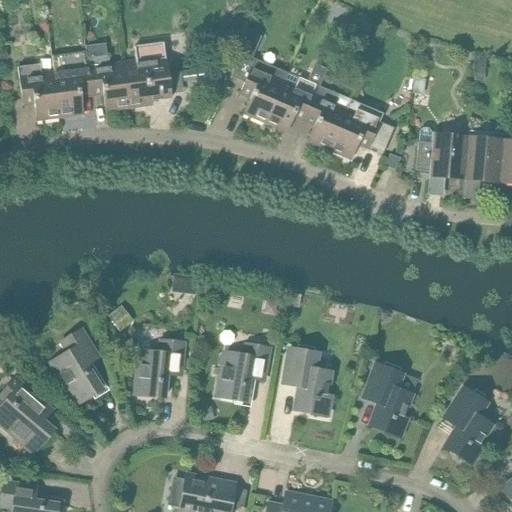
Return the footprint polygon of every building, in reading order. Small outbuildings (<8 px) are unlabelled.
[(85,43),(50,47),(53,73),(60,118),(82,115),(80,98),(93,97),(88,59),(85,43)] [(15,50),(19,67),(40,63),(36,45),(15,50)] [(135,62),(122,64),(127,109),(151,106),(151,102),(171,99),(169,87),(182,86),(180,72),(164,74),(160,45),(133,48),(135,62)] [(250,100),(243,115),(266,125),(285,74),(240,54),(231,78),(244,83),(239,95),(250,100)] [(108,57),(88,59),(93,97),(103,95),(105,112),(127,109),(122,64),(110,65),(108,57)] [(476,62),(475,79),(484,80),(485,62),(476,62)] [(60,118),(53,73),(41,74),(40,66),(17,69),(22,107),(34,105),(36,122),(60,118)] [(283,83),(266,125),(286,133),(293,118),(304,123),(319,88),(326,71),(313,66),(306,83),(298,80),(295,88),(283,83)] [(210,68),(197,70),(198,80),(212,78),(210,68)] [(195,70),(181,72),(183,82),(196,80),(195,70)] [(414,79),(411,94),(422,96),(424,81),(414,79)] [(351,102),(319,88),(304,123),(313,128),(307,142),(330,152),(351,102)] [(351,102),(330,152),(350,160),(357,145),(368,150),(369,148),(383,154),(393,129),(379,123),(380,120),(383,115),(362,106),(351,102)] [(460,199),(462,199),(468,137),(431,134),(428,130),(423,129),(418,133),(418,143),(416,142),(414,171),(427,172),(427,178),(428,178),(428,176),(462,179),(460,199)] [(468,137),(462,199),(476,200),(478,181),(498,183),(502,140),(468,137)] [(511,140),(502,140),(498,183),(511,183),(511,140)] [(389,155),(385,168),(395,172),(400,159),(389,155)] [(184,280),(182,294),(196,296),(198,282),(184,280)] [(379,310),(376,319),(382,321),(389,317),(390,313),(379,310)] [(80,330),(60,342),(67,353),(50,364),(75,406),(101,390),(86,365),(97,358),(80,330)] [(138,352),(136,375),(134,395),(164,398),(166,374),(180,376),(182,356),(183,343),(160,341),(159,354),(138,352)] [(215,397),(245,402),(250,378),(263,381),(269,349),(246,344),(244,357),(223,353),(215,397)] [(289,349),(283,385),(298,387),(294,411),(326,417),(330,395),(326,395),(330,373),(314,370),(317,354),(289,349)] [(375,365),(369,380),(362,398),(377,404),(369,427),(399,438),(407,418),(403,416),(411,396),(396,390),(402,375),(375,365)] [(0,408),(0,425),(18,441),(33,454),(53,431),(42,421),(51,411),(14,379),(0,395),(0,397),(5,402),(0,408)] [(462,389),(454,402),(443,419),(456,428),(443,448),(471,465),(483,446),(479,444),(491,426),(478,417),(486,404),(462,389)] [(511,460),(510,462),(511,465),(511,480),(500,489),(511,504),(511,460)] [(178,511),(180,511),(229,511),(234,487),(204,481),(201,477),(195,476),(192,478),(185,477),(184,481),(172,479),(167,505),(179,508),(178,511)] [(11,511),(56,511),(57,505),(33,501),(35,488),(3,483),(0,503),(0,506),(12,508),(11,511)] [(328,511),(331,502),(285,493),(282,506),(267,503),(265,511),(328,511)]
